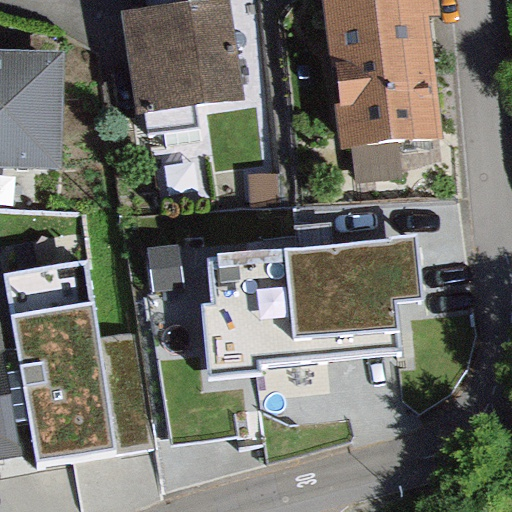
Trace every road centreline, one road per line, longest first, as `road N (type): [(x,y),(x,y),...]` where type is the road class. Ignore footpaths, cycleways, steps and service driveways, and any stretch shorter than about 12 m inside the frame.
road 1 (residential): [(204,511),(267,487),(511,421)]
road 2 (residential): [(476,0),(511,283)]
